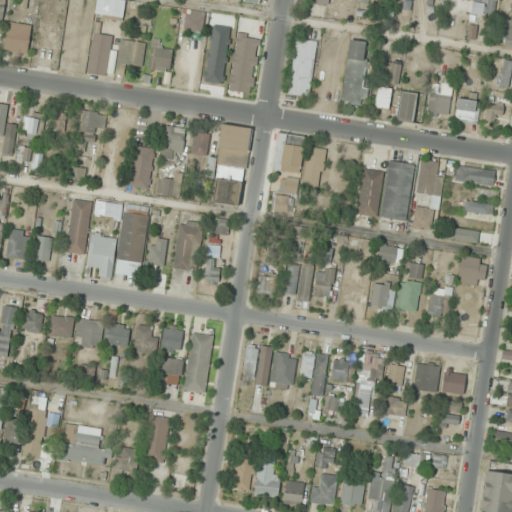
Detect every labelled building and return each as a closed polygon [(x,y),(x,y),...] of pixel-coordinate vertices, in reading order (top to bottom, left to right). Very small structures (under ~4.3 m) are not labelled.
[(96,0),(95,16),(123,19),(125,0),(96,0)] [(473,0),(472,10),(495,13),(496,0),(473,0)] [(199,34),(206,16),(190,10),(183,28),(199,34)] [(511,20),(511,23),(504,23),(502,45),(511,45),(511,20)] [(4,51),(27,55),(32,27),(9,23),(4,51)] [(111,34),(92,33),(88,74),(107,76),(111,34)] [(251,94),(257,39),(235,37),(229,92),(251,94)] [(162,40),(152,38),(147,70),(169,73),(172,51),(161,49),(162,40)] [(318,40),(296,38),(289,95),(310,98),(318,40)] [(117,66),(142,69),(145,42),(119,39),(117,66)] [(343,104),(363,105),(367,41),(348,40),(343,104)] [(511,62),(511,59),(502,59),(501,87),(511,87),(511,62)] [(399,85),(401,64),(389,63),(387,83),(399,85)] [(449,116),(451,93),(447,92),(447,86),(431,85),(428,113),(449,116)] [(375,108),(389,109),(392,88),(377,87),(375,108)] [(412,123),(418,94),(402,91),(396,120),(412,123)] [(477,124),(480,101),(458,98),(455,122),(477,124)] [(504,118),(502,104),(486,106),(488,120),(504,118)] [(2,155),(13,156),(17,125),(6,124),(8,107),(0,106),(0,132),(5,133),(2,155)] [(67,111),(56,110),(55,129),(66,129),(67,111)] [(95,139),(94,132),(107,130),(104,111),(78,115),(82,141),(95,139)] [(43,116),(34,116),(24,116),(24,136),(43,136),(43,116)] [(251,128),(222,124),(212,202),(241,206),(251,128)] [(163,157),(184,157),(184,127),(163,128),(163,157)] [(192,156),(208,156),(208,133),(192,133),(192,156)] [(299,172),(304,136),(278,133),(273,168),(299,172)] [(17,161),(31,162),(32,148),(19,147),(17,161)] [(155,149),(134,147),(130,187),(150,190),(155,149)] [(303,185),(320,187),(326,150),(309,147),(303,185)] [(417,193),(432,195),(430,209),(415,207),(412,228),(436,231),(445,160),(422,157),(417,193)] [(414,164),(388,161),(381,218),(407,221),(414,164)] [(456,182),(494,185),(495,170),(457,167),(456,182)] [(383,171),(363,168),(356,214),(377,217),(383,171)] [(85,169),(73,169),(73,178),(85,178),(85,169)] [(181,174),(173,174),(173,178),(159,178),(159,195),(181,195),(181,174)] [(290,197),(273,195),(271,212),(289,214),(290,197)] [(85,254),(91,202),(72,200),(67,252),(85,254)] [(491,215),(492,204),(465,201),(464,211),(491,215)] [(121,205),(97,202),(96,214),(120,217),(121,205)] [(115,274),(141,277),(149,215),(123,211),(115,274)] [(229,235),(229,220),(213,220),(213,235),(229,235)] [(199,270),(202,223),(178,221),(175,268),(199,270)] [(486,241),(487,231),(453,227),(452,238),(486,241)] [(112,278),(116,237),(91,234),(88,267),(99,268),(98,276),(112,278)] [(27,258),(27,236),(8,235),(7,258),(27,258)] [(50,261),(51,238),(39,237),(37,260),(50,261)] [(170,268),(171,238),(152,238),(151,268),(170,268)] [(396,262),(398,247),(381,245),(379,260),(396,262)] [(218,246),(209,247),(210,257),(219,256),(218,246)] [(485,258),(459,258),(459,284),(485,284),(485,258)] [(219,283),(219,259),(205,259),(205,283),(219,283)] [(423,264),(409,263),(409,279),(423,279),(423,264)] [(286,294),(296,295),(299,266),(288,265),(286,294)] [(299,306),(310,306),(312,266),(301,266),(299,306)] [(333,268),(316,268),(316,296),(333,296),(333,268)] [(277,294),(277,278),(259,278),(259,294),(277,294)] [(421,283),(403,280),(398,309),(416,312),(421,283)] [(370,302),(387,308),(393,289),(376,283),(370,302)] [(427,315),(447,318),(452,291),(432,287),(427,315)] [(0,355),(8,357),(17,307),(4,305),(0,327),(0,355)] [(41,334),(43,312),(26,310),(24,332),(41,334)] [(49,336),(71,339),(74,318),(51,315),(49,336)] [(77,347),(101,347),(101,321),(77,321),(77,347)] [(127,346),(130,326),(107,323),(105,344),(127,346)] [(155,354),(157,327),(136,326),(134,352),(155,354)] [(161,351),(180,353),(183,329),(164,326),(161,351)] [(206,393),(212,336),(191,333),(185,391),(206,393)] [(256,384),(267,385),(272,349),(246,346),(242,378),(256,380),(256,384)] [(271,382),(293,386),(297,355),(275,352),(271,382)] [(328,355),(303,353),(300,377),(312,379),(310,395),(323,396),(328,355)] [(369,385),(381,385),(382,356),(359,355),(356,414),(368,415),(369,385)] [(163,376),(181,378),(183,360),(165,358),(163,376)] [(349,380),(349,359),(333,359),(332,380),(349,380)] [(387,384),(402,386),(405,367),(390,365),(387,384)] [(416,391),(438,392),(439,365),(416,365),(416,391)] [(95,366),(77,366),(77,374),(94,375),(95,366)] [(10,415),(20,418),(27,396),(17,393),(10,415)] [(49,396),(33,394),(23,456),(40,459),(49,396)] [(325,410),(339,412),(341,398),(326,397),(325,410)] [(384,414),(405,417),(407,400),(386,398),(384,414)] [(437,422),(458,426),(459,417),(439,413),(437,422)] [(164,464),(169,419),(151,417),(146,462),(164,464)] [(3,441),(19,444),(23,420),(7,418),(3,441)] [(101,428),(63,425),(60,460),(108,464),(109,450),(100,449),(101,428)] [(511,433),(497,430),(493,445),(511,449),(511,433)] [(116,470),(136,472),(138,450),(118,448),(116,470)] [(334,468),(334,448),(317,448),(317,468),(334,468)] [(422,472),(426,458),(408,452),(404,466),(422,472)] [(372,472),(368,500),(375,501),(373,511),(389,511),(397,457),(386,455),(383,473),(372,472)] [(446,469),(447,456),(434,455),(433,468),(446,469)] [(232,489),(247,493),(255,461),(239,457),(232,489)] [(281,480),(269,477),(271,470),(259,468),(254,495),(277,499),(281,480)] [(480,511),(511,511),(511,474),(485,471),(480,511)] [(337,481),(321,479),(320,488),(312,487),(310,502),(334,505),(337,481)] [(340,504),(362,507),(364,482),(342,480),(340,504)] [(284,502),(303,504),(304,482),(286,481),(284,502)] [(408,511),(413,487),(399,485),(394,511),(408,511)] [(444,511),(445,490),(426,489),(425,511),(444,511)]
